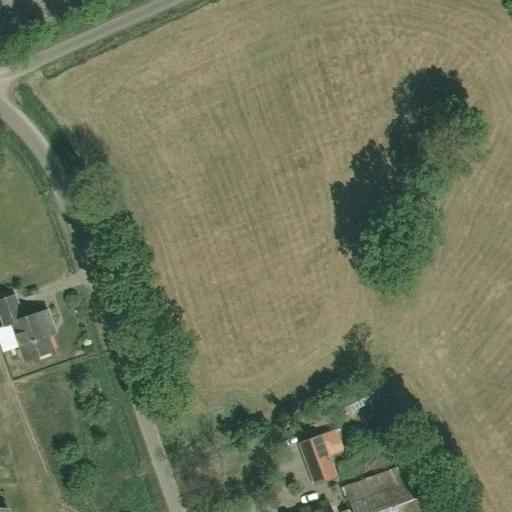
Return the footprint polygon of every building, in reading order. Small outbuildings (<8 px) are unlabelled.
[(24,361),(54,351),(47,332),(55,329),(48,310),(23,318),(15,295),(0,299),(0,315),(3,326),(11,324),(24,361)] [(373,391),(352,401),(356,411),(378,402),(373,391)] [(322,432),(299,440),(314,483),(337,475),(330,454),(322,432)] [(410,464),(344,487),(352,511),(427,511),(414,476),(410,464)] [(331,511),(327,500),(299,510),(299,511),(331,511)]
